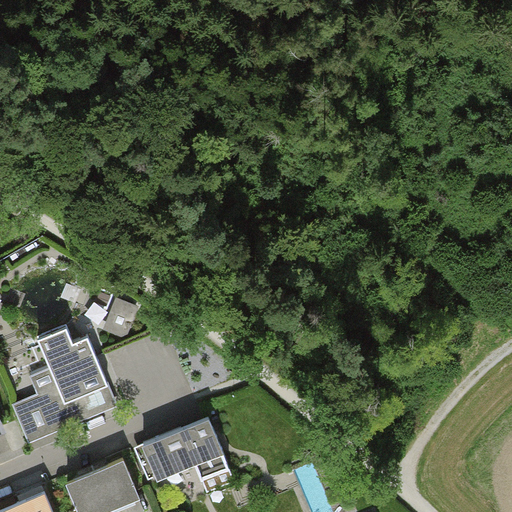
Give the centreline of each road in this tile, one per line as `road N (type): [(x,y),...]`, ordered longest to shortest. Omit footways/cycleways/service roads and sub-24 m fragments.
road 1 (track): [(393,485),(185,309),(0,194)]
road 2 (track): [(393,485),(475,371),(511,349)]
road 3 (residential): [(0,482),(168,411)]
